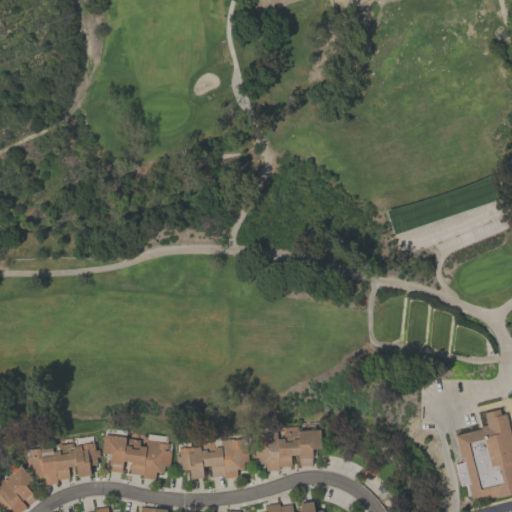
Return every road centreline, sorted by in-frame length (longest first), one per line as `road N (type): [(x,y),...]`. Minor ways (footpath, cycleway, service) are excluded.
road 1 (track): [(453,511),(435,418),(501,386),(505,345),(491,315),(408,285),(230,248),(172,248),(70,271),(0,271)]
road 2 (residential): [(322,479),(213,500),(93,490),(38,511)]
road 3 (track): [(374,277),(367,315),(377,343),(463,360),(505,358)]
road 4 (track): [(511,211),(501,226),(442,252),(436,275),(455,301)]
